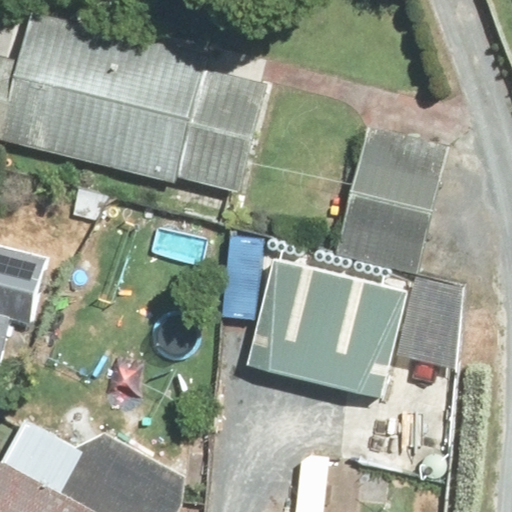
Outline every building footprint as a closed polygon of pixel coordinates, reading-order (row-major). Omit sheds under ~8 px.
[(275,51),(36,6),(11,141),(250,186),(275,51)] [(455,143),(374,125),(345,254),(426,272),(455,143)] [(70,258),(0,239),(0,306),(54,321),(70,258)] [(420,287),(284,253),(256,362),(393,396),(420,287)] [(0,400),(20,363),(0,352),(0,400)] [(121,430),(89,446),(34,417),(0,479),(0,511),(193,511),(211,479),(121,430)]
